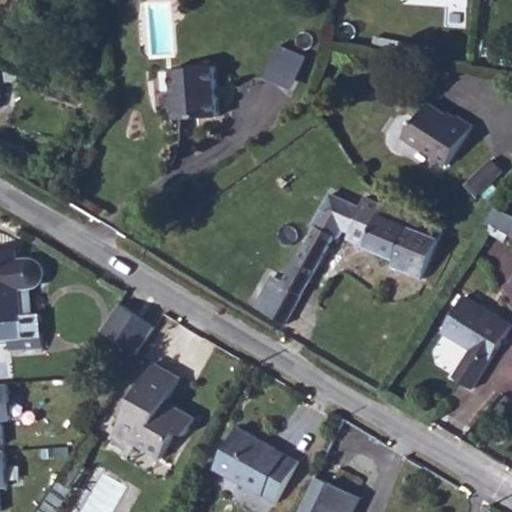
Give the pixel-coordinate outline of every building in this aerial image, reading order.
[(282,43),(266,77),(293,89),(309,55),(282,43)] [(222,70),(175,74),(176,97),(172,102),(173,115),(178,119),(178,124),(226,121),(225,101),(222,99),(221,93),(224,89),(222,70)] [(450,162),(472,123),(457,113),(453,118),(429,105),(419,123),(413,120),(403,137),(450,162)] [(488,157),(467,184),(480,195),(502,168),(488,157)] [(265,323),(289,336),(336,246),(343,232),(350,235),(354,225),(363,229),(361,236),(414,256),(411,266),(426,271),(434,274),(448,231),(450,225),(413,210),(386,200),(383,208),(371,204),(344,192),(327,222),(328,223),(321,237),(313,235),(265,323)] [(511,282),(511,217),(497,209),(487,222),(511,237),(511,280),(511,282)] [(30,335),(20,334),(8,334),(7,304),(20,303),(26,303),(35,297),(31,275),(6,274),(6,263),(0,263),(0,366),(32,365),(30,335)] [(474,390),(511,327),(463,297),(444,331),(471,349),(456,376),(474,390)] [(8,334),(20,334),(20,303),(7,304),(8,334)] [(101,407),(146,343),(134,337),(89,401),(101,407)] [(151,365),(119,427),(145,443),(139,451),(158,462),(176,430),(185,436),(195,418),(165,400),(179,379),(151,365)] [(0,449),(3,449),(1,424),(10,420),(7,381),(0,381),(0,449)] [(145,443),(119,427),(114,437),(139,451),(145,443)] [(281,504),(303,463),(246,428),(224,469),(281,504)] [(168,467),(185,436),(176,430),(158,462),(168,467)] [(323,511),(336,485),(324,480),(307,511),(323,511)] [(363,511),(368,503),(336,485),(323,511),(363,511)]
